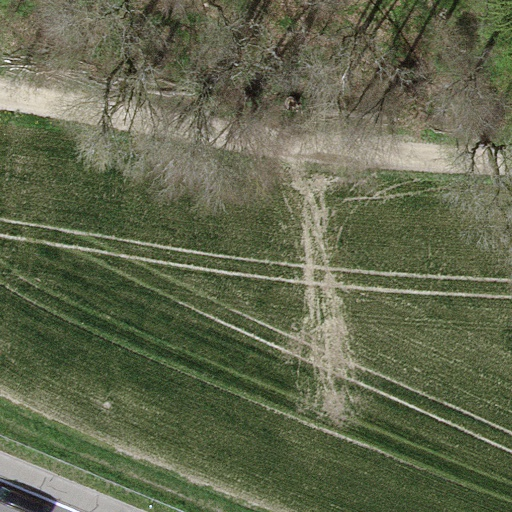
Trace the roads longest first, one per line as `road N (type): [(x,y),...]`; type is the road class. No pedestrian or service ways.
road 1 (track): [(0,110),(299,161),(511,177)]
road 2 (track): [(214,511),(0,421)]
